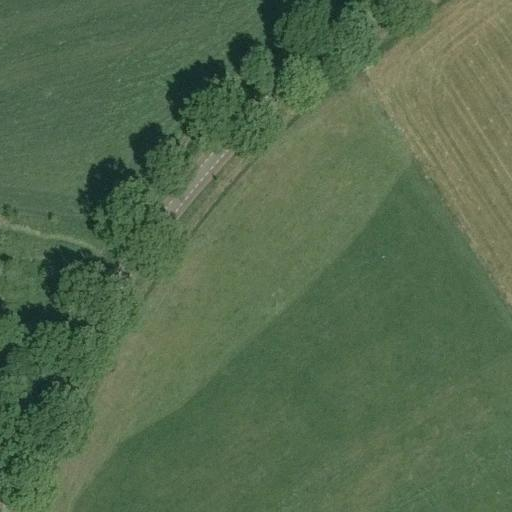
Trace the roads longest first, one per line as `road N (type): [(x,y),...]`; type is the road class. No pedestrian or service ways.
road 1 (unclassified): [(2,511),(95,321),(168,210),(228,141),(405,0)]
road 2 (unknown): [(0,21),(88,83),(228,141)]
